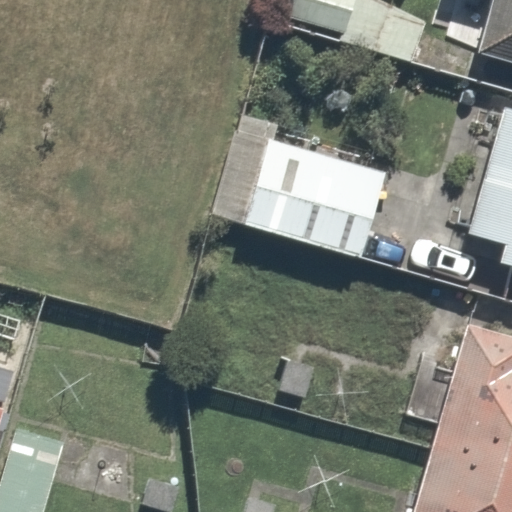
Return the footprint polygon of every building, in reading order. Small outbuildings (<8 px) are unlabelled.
[(278,0),(270,32),(343,53),(357,0),(278,0)] [(511,0),(488,0),(492,1),(476,62),(511,71),(511,0)] [(511,112),(503,110),(468,239),(506,250),(497,282),(511,285),(511,112)] [(265,135),(238,231),(360,266),(387,170),(265,135)] [(367,272),(353,327),(421,345),(435,290),(367,272)] [(511,511),(511,340),(461,326),(407,511),(511,511)] [(37,511),(64,435),(20,420),(0,477),(0,511),(37,511)]
